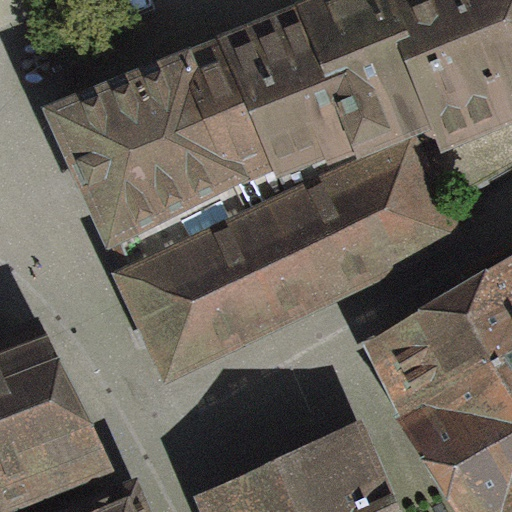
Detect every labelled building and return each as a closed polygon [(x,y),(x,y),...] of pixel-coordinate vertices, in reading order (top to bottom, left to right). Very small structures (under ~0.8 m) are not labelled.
[(431,129),(379,0),(305,0),(218,37),(283,194),(407,140),(431,129)] [(511,0),(379,0),(431,129),(443,153),(511,121),(511,0)] [(283,194),(218,37),(48,106),(117,266),(283,194)] [(283,194),(117,266),(165,379),(455,241),(407,140),(283,194)] [(511,511),(511,244),(343,343),(382,427),(450,511),(511,511)] [(45,338),(0,354),(0,511),(108,464),(45,338)] [(385,511),(347,424),(179,493),(187,511),(385,511)] [(146,511),(136,489),(82,511),(146,511)]
